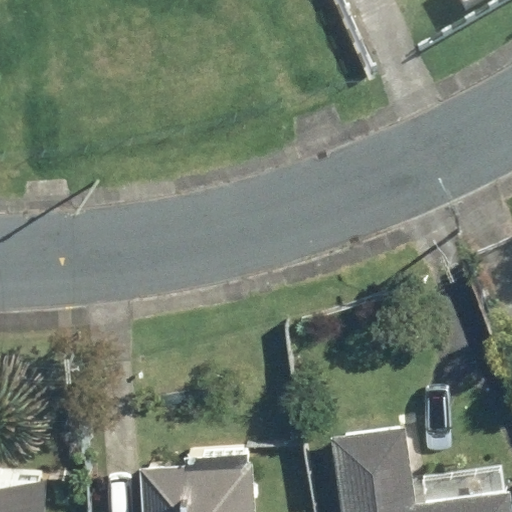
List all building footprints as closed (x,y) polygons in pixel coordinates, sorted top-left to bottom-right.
[(0,0),(0,63),(9,63),(9,0),(0,0)] [(119,0),(134,45),(226,14),(221,0),(119,0)] [(414,411),(340,422),(353,511),(511,511),(511,472),(426,485),(414,411)] [(264,511),(260,444),(146,451),(150,511),(264,511)] [(53,511),(56,464),(0,461),(0,511),(53,511)]
